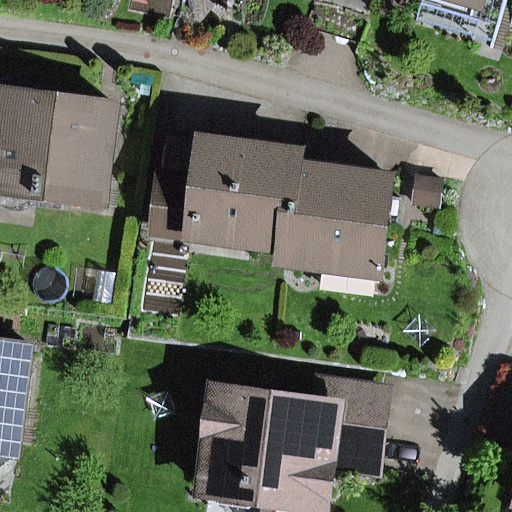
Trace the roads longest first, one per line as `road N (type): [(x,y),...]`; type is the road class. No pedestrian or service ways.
road 1 (residential): [(511,169),(491,143),(202,62),(0,30)]
road 2 (residential): [(511,297),(437,511)]
